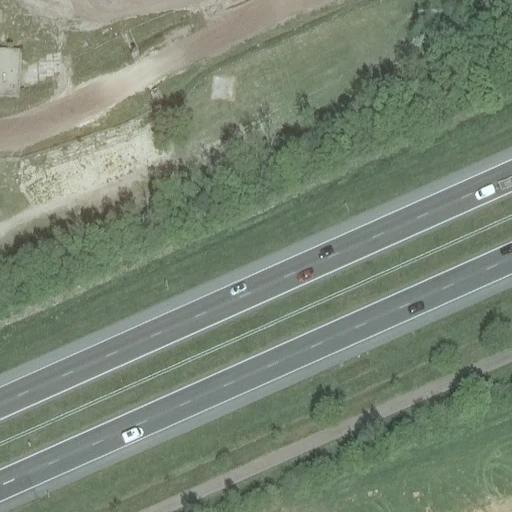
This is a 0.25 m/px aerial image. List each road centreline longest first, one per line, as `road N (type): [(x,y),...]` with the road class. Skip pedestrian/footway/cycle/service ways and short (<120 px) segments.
road 1 (motorway): [(511,175),(0,403)]
road 2 (motorway): [(0,486),(511,258)]
road 3 (unclassified): [(167,511),(511,364)]
